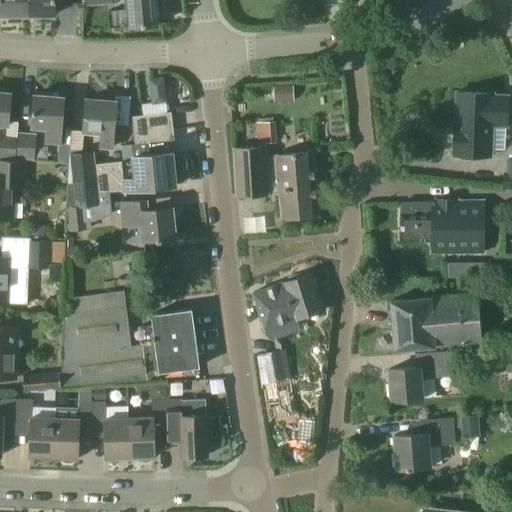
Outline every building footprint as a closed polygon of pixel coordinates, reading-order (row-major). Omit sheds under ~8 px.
[(0,0),(0,15),(26,15),(26,0),(0,0)] [(26,0),(26,15),(54,15),(53,0),(26,0)] [(124,0),(126,10),(109,11),(109,12),(110,28),(130,27),(157,25),(156,22),(161,22),(160,11),(155,11),(155,9),(163,8),(161,0),(124,0)] [(164,101),(161,78),(149,80),(152,103),(164,101)] [(291,101),(290,85),(271,86),(272,102),(291,101)] [(0,157),(16,159),(19,123),(7,122),(10,93),(0,92),(0,157)] [(456,92),(455,124),(453,155),(458,155),(476,156),(476,153),(491,153),(492,127),(506,128),(508,96),(493,95),(493,94),(456,92)] [(131,96),(116,95),(116,103),(86,100),(83,132),(100,133),(99,148),(111,149),(114,124),(128,125),(131,96)] [(34,111),(32,128),(47,129),(46,143),(60,144),(63,98),(35,96),(34,111)] [(170,113),(133,118),(137,144),(173,140),(172,132),(170,113)] [(277,119),(258,120),(259,142),(278,141),(277,119)] [(36,135),(18,134),(16,159),(34,160),(36,135)] [(132,161),(123,161),(93,164),(95,176),(68,184),(67,207),(85,205),(97,204),(96,192),(175,184),(175,182),(184,181),(181,152),(175,153),(173,140),(137,144),(130,145),(132,161)] [(122,146),(123,161),(132,161),(130,145),(122,146)] [(234,149),(233,149),(236,196),(237,196),(279,193),(281,218),(317,215),(312,152),(266,156),(265,146),(258,147),(234,149)] [(69,156),(68,184),(95,176),(93,164),(92,154),(69,156)] [(506,171),(504,171),(502,189),(511,190),(511,159),(507,159),(506,171)] [(26,163),(0,161),(0,220),(11,221),(12,186),(25,187),(26,163)] [(145,211),(144,199),(120,202),(123,227),(128,227),(130,243),(175,238),(171,208),(145,211)] [(400,241),(431,241),(431,252),(481,252),(481,200),(434,200),(434,203),(401,203),(401,214),(400,214),(400,241)] [(88,230),(85,205),(67,207),(70,232),(88,230)] [(44,226),(31,225),(30,238),(44,238),(44,226)] [(28,240),(26,267),(48,268),(50,268),(50,265),(52,242),(52,241),(28,240)] [(66,243),(52,242),(50,265),(64,265),(66,265),(66,247),(66,243)] [(67,260),(78,259),(77,246),(66,247),(67,260)] [(12,259),(0,258),(0,303),(10,304),(12,259)] [(324,309),(312,273),(252,292),(264,329),(324,309)] [(511,296),(511,280),(500,282),(502,297),(511,296)] [(130,347),(123,290),(64,298),(66,314),(63,314),(60,386),(160,379),(159,373),(199,367),(191,310),(150,315),(152,326),(138,328),(140,346),(130,347)] [(481,342),(478,294),(391,301),(394,349),(481,342)] [(17,327),(0,326),(0,377),(15,378),(17,327)] [(415,367),(388,369),(391,401),(423,399),(421,379),(440,378),(439,370),(453,369),(451,351),(430,353),(431,366),(415,367)] [(290,396),(282,352),(259,356),(266,399),(290,396)] [(60,388),(59,372),(24,375),(25,391),(60,388)] [(165,384),(150,385),(151,401),(166,400),(165,384)] [(91,388),(91,402),(105,402),(105,388),(91,388)] [(16,429),(17,400),(2,399),(2,416),(0,416),(0,456),(1,456),(2,429),(16,429)] [(181,400),(166,400),(167,430),(167,440),(181,440),(182,457),(186,457),(186,459),(190,461),(195,461),(199,460),(204,458),(204,456),(207,456),(206,399),(181,400)] [(17,400),(16,429),(30,430),(29,458),(31,458),(31,460),(35,462),(38,462),(42,462),(45,460),(45,458),(53,458),(55,418),(32,417),(32,400),(17,400)] [(151,418),(128,418),(130,459),(137,458),(137,461),(141,462),(144,462),(148,462),(151,460),(151,458),(154,458),(153,430),(167,430),(166,400),(151,401),(151,418)] [(78,432),(91,432),(91,402),(78,402),(78,409),(55,408),(55,418),(53,458),(61,459),(61,461),(64,463),(67,463),(71,463),(75,461),(75,459),(77,459),(78,432)] [(91,402),(91,432),(105,432),(105,459),(108,459),(108,462),(112,463),(115,463),(119,463),(122,461),(122,459),(130,459),(128,418),(105,419),(105,402),(91,402)] [(480,437),(478,415),(460,417),(462,438),(480,437)] [(429,446),(455,444),(453,418),(419,421),(420,434),(394,436),(396,469),(430,466),(429,446)]
